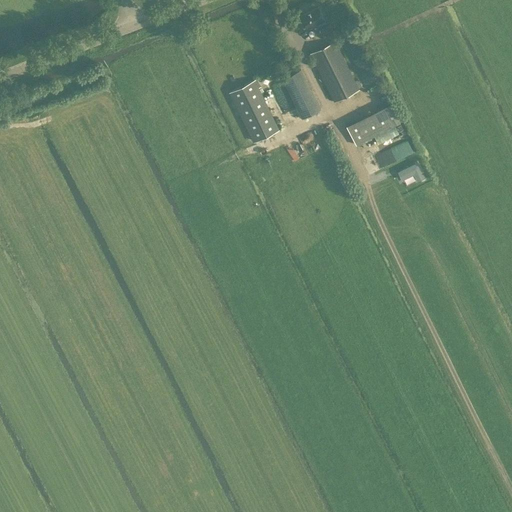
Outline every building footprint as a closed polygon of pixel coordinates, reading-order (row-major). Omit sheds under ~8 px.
[(321,34),(332,29),(328,21),(326,23),(318,7),(299,16),(306,29),(318,24),(319,26),(317,27),(321,34)] [(334,101),(359,89),(335,40),(310,53),(334,101)] [(301,68),(282,78),(302,117),(320,108),(301,68)] [(230,92),(254,141),(278,129),(257,88),(260,86),(256,78),(230,92)] [(421,170),(417,162),(399,171),(403,179),(413,174),(417,181),(425,177),(421,170)]
